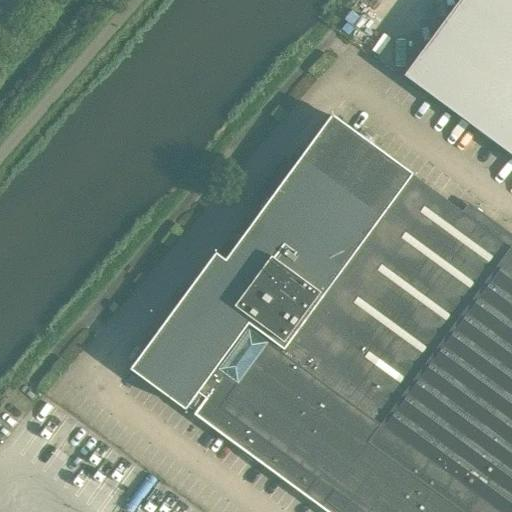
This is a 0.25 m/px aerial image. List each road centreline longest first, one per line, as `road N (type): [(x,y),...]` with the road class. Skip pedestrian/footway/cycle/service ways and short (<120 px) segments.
road 1 (track): [(0,417),(364,0)]
road 2 (unclassified): [(0,147),(130,0)]
road 3 (unknown): [(87,371),(0,465)]
